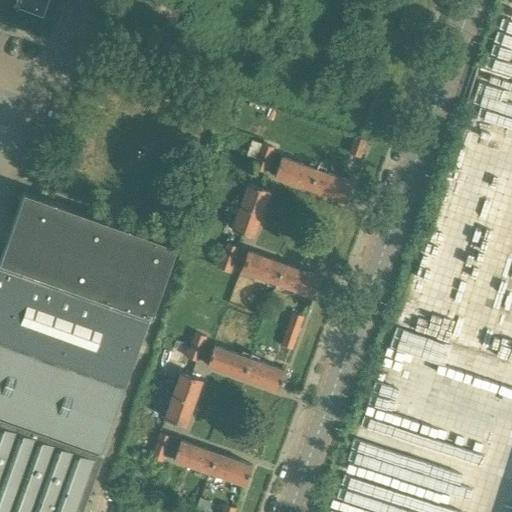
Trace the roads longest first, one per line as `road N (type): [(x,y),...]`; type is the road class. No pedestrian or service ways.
road 1 (unclassified): [(291,511),(472,0)]
road 2 (unknown): [(50,97),(0,213)]
